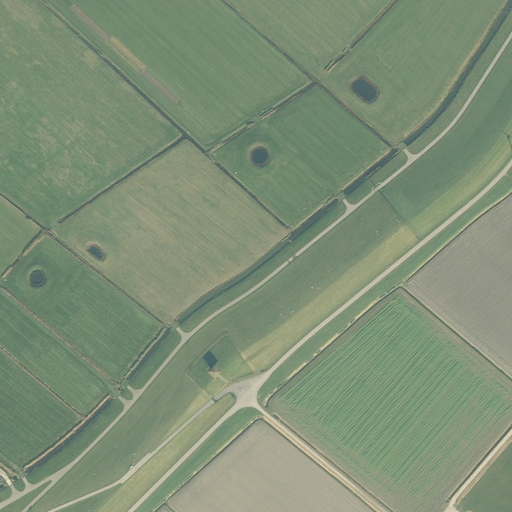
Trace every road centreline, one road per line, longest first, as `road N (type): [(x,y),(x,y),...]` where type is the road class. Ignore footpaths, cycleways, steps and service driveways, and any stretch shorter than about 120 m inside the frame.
road 1 (unclassified): [(246,397),(511,161)]
road 2 (unclassified): [(385,511),(246,397)]
road 3 (unclassified): [(130,511),(246,397)]
